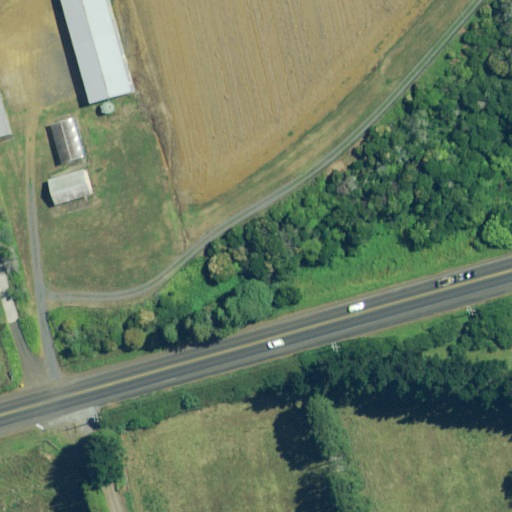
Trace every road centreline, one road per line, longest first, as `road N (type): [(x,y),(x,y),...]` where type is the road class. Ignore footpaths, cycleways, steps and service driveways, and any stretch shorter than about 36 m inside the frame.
road 1 (track): [(11,317),(51,299),(94,299),(158,277),(215,231),(338,169),(466,0)]
road 2 (primary): [(0,416),(511,270)]
road 3 (track): [(0,278),(37,405)]
